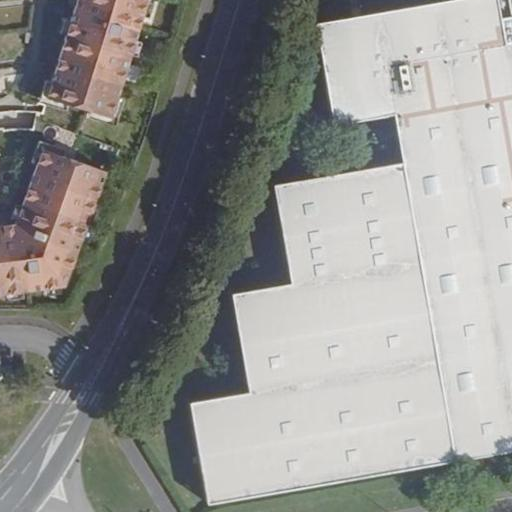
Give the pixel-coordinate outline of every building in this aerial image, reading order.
[(78,0),(72,22),(67,36),(52,83),(47,97),(64,103),(95,113),(111,119),(118,98),(132,56),(136,43),(144,18),(149,4),(150,0),(78,0)] [(362,173),(413,468),(511,451),(511,0),(488,0),(317,28),(334,127),(397,117),(405,166),(362,173)] [(153,6),(149,4),(144,18),(149,19),(153,6)] [(67,36),(72,22),(67,21),(62,34),(67,36)] [(141,45),(136,43),(132,56),(137,58),(141,45)] [(47,97),(52,83),(47,82),(40,103),(62,110),(64,103),(47,97)] [(111,119),(95,113),(93,119),(115,126),(124,100),(118,98),(111,119)] [(16,219),(15,223),(0,224),(0,292),(8,292),(23,290),(45,287),(60,285),(66,284),(82,239),(87,227),(107,174),(42,149),(29,184),(24,197),(21,206),(16,219)] [(216,502),(413,468),(362,173),(285,186),(301,285),(242,295),(259,394),(199,404),(216,502)] [(24,197),(29,184),(25,182),(20,195),(24,197)] [(16,219),(21,206),(17,204),(12,217),(16,219)] [(92,229),(87,227),(82,239),(87,241),(92,229)]
